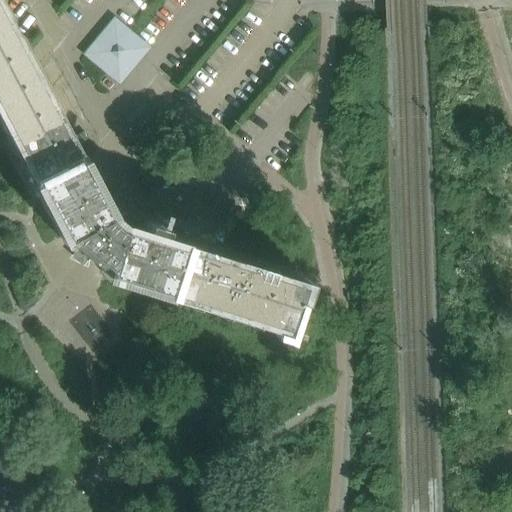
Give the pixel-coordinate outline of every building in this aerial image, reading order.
[(48,103),(0,11),(0,124),(60,238),(66,235),(67,236),(68,235),(104,265),(104,266),(105,267),(102,274),(104,274),(105,270),(284,325),(282,330),(283,330),(299,280),(126,226),(132,209),(118,198),(102,206),(76,157),(75,158),(47,103),(48,103)] [(132,33),(126,28),(115,19),(107,28),(124,42),(132,33)] [(124,42),(107,28),(99,37),(116,51),(124,42)] [(149,47),(137,38),(132,33),(124,42),(141,56),(149,47)] [(116,51),(99,37),(92,46),(109,60),(116,51)] [(141,56),(124,42),(116,51),(133,65),(141,56)] [(109,60),(92,46),(84,55),(101,69),(109,60)] [(133,65),(116,51),(109,60),(125,75),(133,65)] [(125,75),(109,60),(101,69),(117,83),(118,84),(125,75)]
